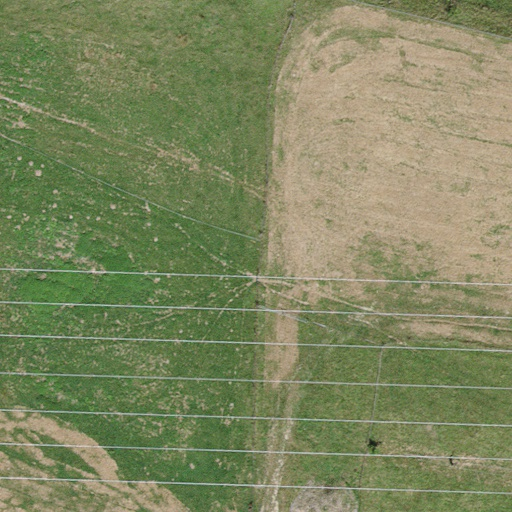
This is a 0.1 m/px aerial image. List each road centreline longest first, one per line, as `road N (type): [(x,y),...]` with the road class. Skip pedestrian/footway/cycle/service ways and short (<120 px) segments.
road 1 (track): [(270,511),(278,292),(511,319)]
road 2 (track): [(113,511),(0,438)]
